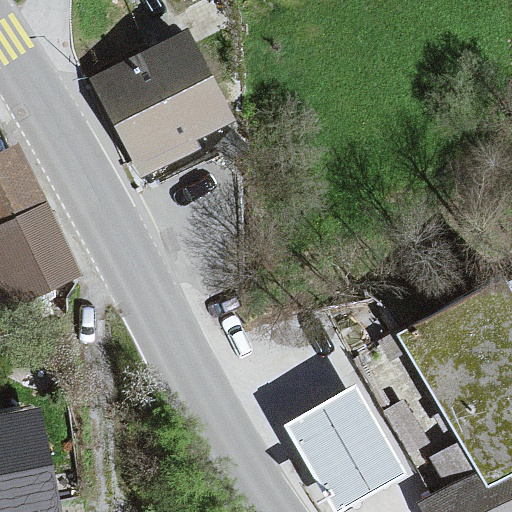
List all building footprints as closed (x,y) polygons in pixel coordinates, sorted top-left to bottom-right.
[(205,30),(106,76),(148,167),(248,120),(205,30)] [(24,146),(0,157),(0,312),(1,316),(86,275),(24,146)] [(511,289),(502,273),(398,335),(479,472),(488,486),(511,473),(511,471),(511,289)] [(367,393),(303,430),(350,511),(356,511),(416,478),(367,393)] [(80,511),(63,411),(0,422),(0,511),(80,511)] [(479,472),(416,504),(421,511),(511,511),(511,474),(511,473),(488,486),(479,472)]
